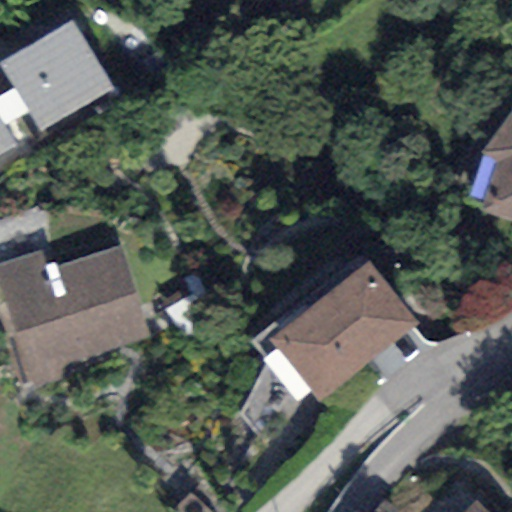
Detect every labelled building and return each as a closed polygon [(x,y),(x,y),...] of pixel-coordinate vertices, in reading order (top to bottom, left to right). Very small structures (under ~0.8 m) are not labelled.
[(0,155),(15,147),(3,127),(27,112),(40,134),(113,90),(70,20),(0,62),(0,69),(12,89),(0,96),(0,155)] [(511,222),(511,109),(478,154),(483,154),(466,204),(481,207),(478,211),(511,222)] [(39,251),(0,263),(0,296),(31,392),(65,381),(61,367),(149,339),(119,246),(45,269),(39,251)] [(368,262),(269,340),(317,402),(416,324),(368,262)] [(485,511),(475,502),(464,511),(485,511)]
